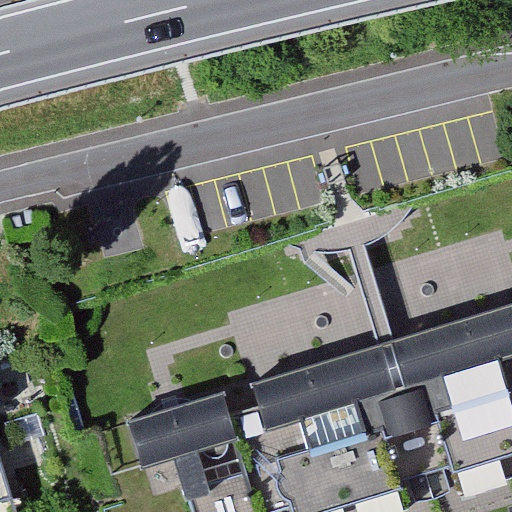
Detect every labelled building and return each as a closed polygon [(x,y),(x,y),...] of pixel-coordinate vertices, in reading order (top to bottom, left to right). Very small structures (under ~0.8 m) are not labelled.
[(511,358),(511,311),(381,349),(257,385),(270,429),(511,358)] [(222,397),(127,426),(140,468),(170,459),(227,442),(234,440),(222,397)] [(511,401),(436,423),(459,504),(511,488),(511,401)] [(397,511),(375,439),(270,471),(282,511),(397,511)] [(170,459),(186,511),(248,511),(227,442),(170,459)]
